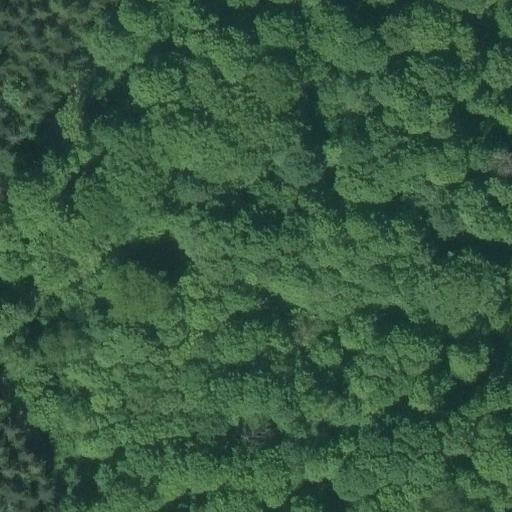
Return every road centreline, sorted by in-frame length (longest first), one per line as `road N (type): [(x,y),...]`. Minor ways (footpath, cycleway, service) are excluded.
road 1 (track): [(0,182),(55,128),(129,0)]
road 2 (track): [(0,384),(86,511)]
